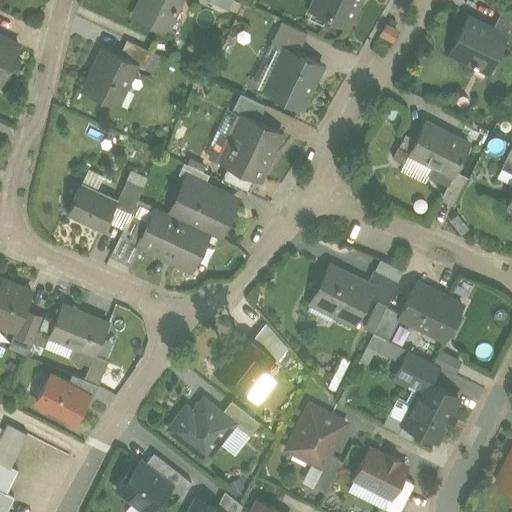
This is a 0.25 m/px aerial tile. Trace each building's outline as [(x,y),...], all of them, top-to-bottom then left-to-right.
[(181,0),(134,0),(130,9),(169,27),(181,0)] [(359,0),(313,0),(310,9),(349,26),(359,0)] [(511,14),(500,9),(490,28),(507,37),(511,39),(511,14)] [(399,30),(405,17),(391,10),(385,23),(399,30)] [(467,16),(446,56),(486,77),(507,37),(490,28),(467,16)] [(285,46),(299,53),(308,35),(280,21),(270,43),(283,49),(285,46)] [(0,80),(20,41),(0,30),(0,80)] [(128,37),(122,51),(139,58),(144,60),(150,46),(128,37)] [(122,51),(99,41),(80,84),(121,101),(139,58),(122,51)] [(283,49),(263,91),(300,109),(322,64),(299,53),(285,46),(283,49)] [(240,114),(259,122),(266,107),(241,95),(234,111),(240,114)] [(471,136),(426,113),(404,157),(449,180),(471,136)] [(240,114),(219,163),(228,167),(257,180),(261,182),(283,132),(259,122),(240,114)] [(494,178),(511,187),(511,144),(511,145),(494,178)] [(136,152),(133,160),(146,166),(149,158),(136,152)] [(187,170),(205,179),(209,172),(174,155),(167,170),(183,177),(187,170)] [(79,177),(95,185),(102,172),(85,164),(79,177)] [(116,194),(114,199),(130,207),(146,172),(130,165),(116,194)] [(250,195),(257,180),(228,167),(221,182),(250,195)] [(183,177),(167,211),(210,231),(221,237),(241,196),(205,179),(187,170),(183,177)] [(79,177),(65,210),(102,226),(114,199),(116,194),(95,185),(79,177)] [(155,205),(136,246),(191,272),(210,231),(167,211),(155,205)] [(378,260),(368,280),(375,283),(393,292),(403,272),(378,260)] [(368,280),(330,262),(308,308),(353,330),(375,283),(368,280)] [(37,285),(0,268),(0,321),(17,329),(30,302),(37,285)] [(465,304),(418,281),(397,321),(444,345),(465,304)] [(48,310),(36,338),(90,362),(96,349),(112,315),(57,290),(48,310)] [(48,310),(30,302),(17,329),(36,338),(48,310)] [(266,322),(250,340),(275,357),(277,360),(288,346),(266,322)] [(30,350),(36,338),(17,329),(11,342),(30,350)] [(368,347),(401,363),(408,347),(376,331),(368,347)] [(241,334),(213,371),(245,394),(275,357),(250,340),(241,334)] [(109,355),(96,349),(90,362),(85,372),(99,378),(109,355)] [(392,380),(416,392),(425,375),(401,363),(392,380)] [(71,374),(53,365),(36,397),(78,420),(95,387),(71,374)] [(74,367),(71,374),(95,387),(100,379),(99,378),(85,372),(74,367)] [(436,443),(461,392),(425,375),(416,392),(400,426),(436,443)] [(219,445),(235,426),(219,413),(202,397),(193,408),(187,403),(167,426),(206,460),(219,445)] [(232,398),(219,413),(235,426),(219,445),(233,456),(261,424),(232,398)] [(347,422),(308,404),(284,452),(313,466),(324,471),(347,422)] [(0,511),(4,511),(11,499),(4,496),(15,473),(9,470),(26,437),(0,424),(0,511)] [(511,444),(492,486),(511,495),(511,444)] [(369,451),(352,482),(354,484),(391,504),(404,480),(408,472),(400,468),(403,461),(386,452),(383,459),(369,451)] [(154,457),(143,468),(172,492),(176,496),(186,484),(154,457)] [(137,463),(111,493),(133,511),(154,511),(172,492),(143,468),(137,463)] [(324,471),(313,466),(304,485),(315,490),(324,471)] [(402,511),(417,486),(404,480),(391,504),(386,511),(402,511)] [(385,511),(386,511),(391,504),(354,484),(350,493),(385,511)] [(222,495),(213,511),(215,511),(235,511),(237,507),(222,495)] [(280,511),(255,500),(248,511),(280,511)] [(215,511),(213,511),(193,501),(188,511),(215,511)]
